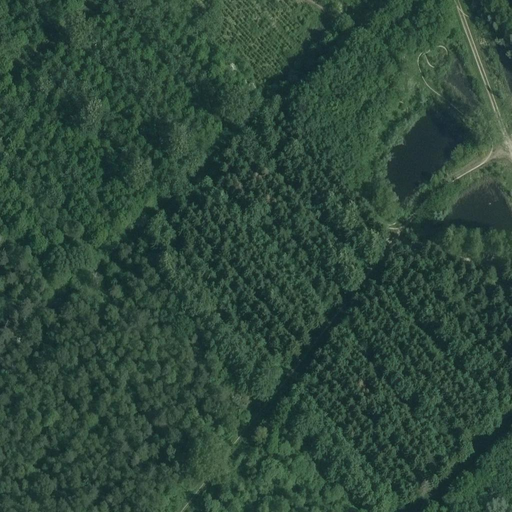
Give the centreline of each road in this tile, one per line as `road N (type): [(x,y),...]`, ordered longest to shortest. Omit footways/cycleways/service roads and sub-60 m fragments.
road 1 (track): [(388,246),(181,511)]
road 2 (track): [(511,151),(455,0)]
road 3 (track): [(511,148),(437,189),(388,246)]
road 4 (track): [(510,149),(388,56)]
road 5 (track): [(0,85),(91,0)]
